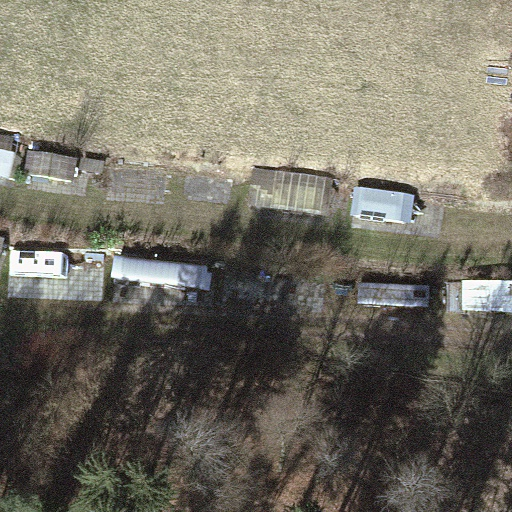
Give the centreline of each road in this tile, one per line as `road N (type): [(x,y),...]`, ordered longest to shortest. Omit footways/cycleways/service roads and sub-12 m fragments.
road 1 (track): [(0,202),(108,221),(511,254)]
road 2 (track): [(511,332),(0,319)]
